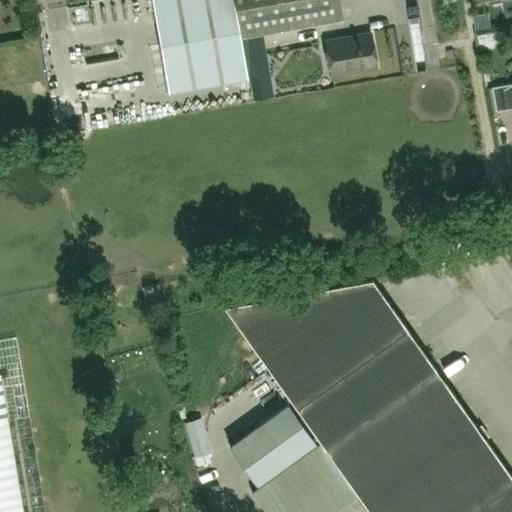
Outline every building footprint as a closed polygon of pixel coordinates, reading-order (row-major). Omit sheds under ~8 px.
[(152,0),(169,92),(248,78),(234,0),(152,0)] [(236,0),(242,36),(342,18),(338,0),(236,0)] [(489,12),(474,15),(477,31),(492,28),(489,12)] [(371,33),(325,41),(331,75),(377,67),(371,33)] [(492,60),(483,62),(487,79),(496,77),(492,60)] [(268,63),(248,67),(253,98),(274,94),(268,63)] [(511,83),(494,86),(498,110),(511,107),(511,83)] [(511,511),(511,476),(371,277),(368,279),(224,305),(250,343),(296,407),(321,443),(320,443),(357,494),(369,511),(511,511)] [(45,511),(17,337),(0,339),(0,511),(45,511)] [(287,403),(229,445),(257,483),(315,442),(287,403)] [(211,452),(201,417),(183,422),(193,457),(211,452)] [(331,511),(357,494),(320,443),(252,492),(265,511),(331,511)] [(210,488),(224,483),(220,471),(206,476),(210,488)]
